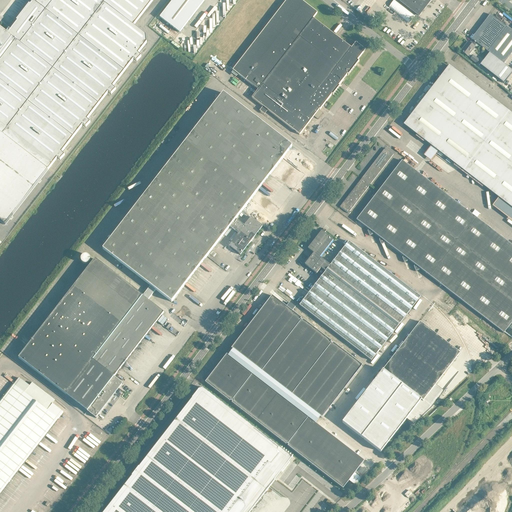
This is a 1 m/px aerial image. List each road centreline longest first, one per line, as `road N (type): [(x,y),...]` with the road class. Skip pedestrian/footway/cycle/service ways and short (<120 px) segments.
road 1 (tertiary): [(79,511),(419,72)]
road 2 (unknown): [(0,242),(151,42),(143,21),(161,0)]
road 3 (unclassified): [(344,511),(511,355)]
road 4 (unknown): [(378,124),(511,229)]
road 5 (unknown): [(511,416),(421,511)]
